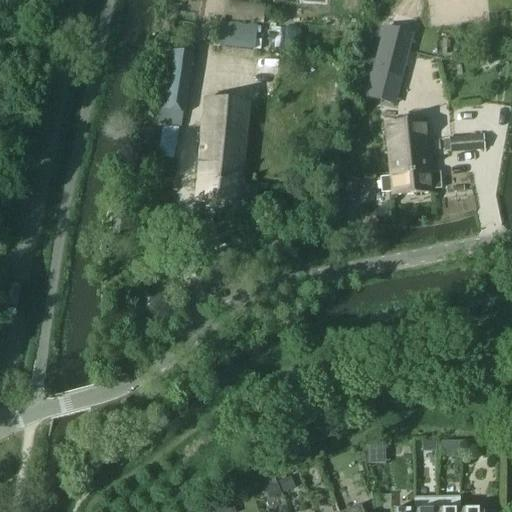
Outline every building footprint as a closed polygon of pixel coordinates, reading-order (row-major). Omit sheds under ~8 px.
[(218,23),(216,47),(253,50),(255,26),(218,23)] [(370,81),(365,99),(380,103),(385,85),(400,88),(413,35),(383,27),(370,81)] [(183,113),(185,98),(192,55),(162,50),(153,109),(183,113)] [(204,100),(197,180),(195,202),(239,206),(248,104),(204,100)] [(390,179),(380,180),(381,194),(391,193),(391,197),(431,194),(427,137),(426,123),(385,126),(386,137),(390,179)] [(154,132),(135,128),(132,140),(151,144),(154,132)] [(482,137),(462,138),(447,140),(448,154),(463,153),(484,151),(482,137)] [(342,200),(352,202),(356,182),(346,180),(342,200)] [(133,181),(128,194),(140,198),(144,185),(133,181)] [(126,224),(128,205),(116,204),(114,223),(126,224)] [(436,444),(422,444),(422,454),(436,453),(436,444)] [(283,492),(294,487),(290,477),(279,482),(283,492)] [(275,480),(264,485),(269,498),(281,493),(275,480)] [(234,511),(229,499),(215,504),(218,511),(234,511)] [(437,511),(437,499),(414,499),(414,511),(437,511)] [(459,511),(460,511),(460,499),(437,499),(437,511),(459,511)]
